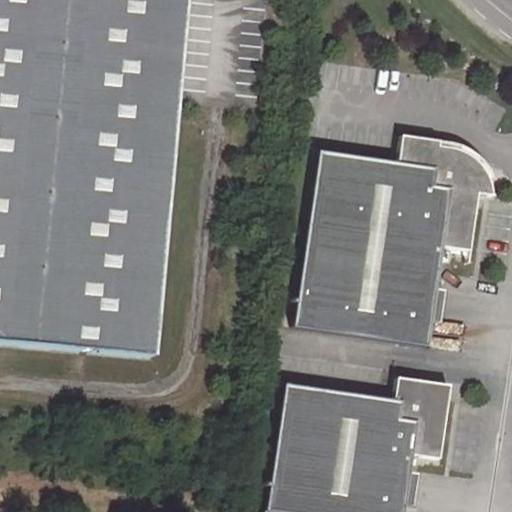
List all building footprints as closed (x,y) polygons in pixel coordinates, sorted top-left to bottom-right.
[(0,0),(0,344),(149,358),(181,0),(0,0)] [(436,142),(398,137),(397,141),(435,147),(436,142)] [(394,164),(314,152),(289,328),(424,348),(439,248),(466,252),(474,194),(476,184),(485,179),(478,168),(473,163),(467,158),(459,153),(452,150),(435,147),(397,141),(394,164)] [(485,179),(476,184),(474,194),(490,196),(485,179)] [(390,401),(281,385),(262,511),(400,511),(409,456),(436,460),(445,398),(433,396),(435,385),(393,379),(390,401)] [(447,387),(435,385),(433,396),(445,398),(447,387)]
